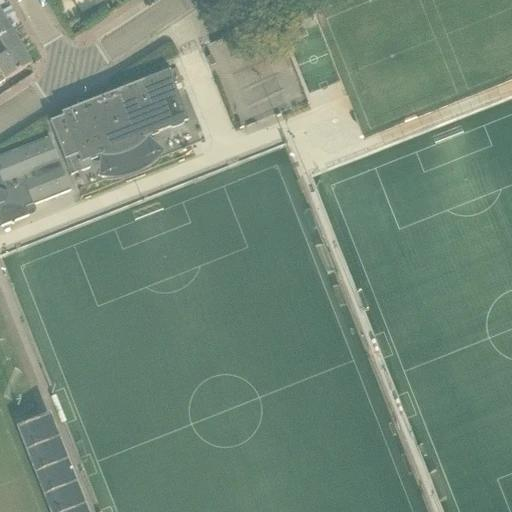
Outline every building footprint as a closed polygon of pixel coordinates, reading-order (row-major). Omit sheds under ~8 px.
[(0,39),(10,33),(1,16),(0,16),(0,39)] [(0,60),(20,49),(10,33),(0,39),(0,60)] [(0,83),(30,65),(20,49),(0,60),(0,83)] [(142,139),(144,138),(148,136),(152,135),(157,134),(160,131),(187,121),(167,71),(60,114),(62,117),(48,123),(64,161),(77,156),(80,164),(101,156),(103,156),(104,156),(106,156),(108,156),(109,156),(111,156),(113,155),(115,155),(116,155),(118,154),(120,154),(121,153),(123,153),(124,152),(126,151),(128,151),(129,150),(131,149),(132,148),(133,147),(135,146),(136,145),(137,144),(139,143),(140,142),(141,141),(142,139)] [(0,226),(0,228),(10,224),(13,225),(14,222),(28,217),(24,208),(32,205),(32,207),(70,192),(48,138),(0,157),(0,226)] [(83,511),(44,417),(14,429),(48,511),(83,511)]
